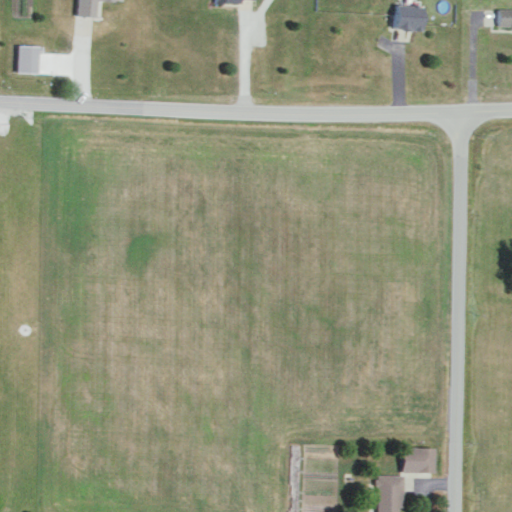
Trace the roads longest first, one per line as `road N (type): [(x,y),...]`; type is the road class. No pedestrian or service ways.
road 1 (residential): [(511,108),(0,92)]
road 2 (residential): [(450,511),(459,108)]
